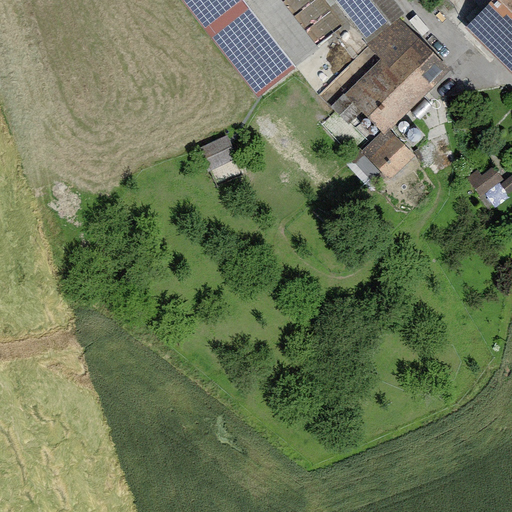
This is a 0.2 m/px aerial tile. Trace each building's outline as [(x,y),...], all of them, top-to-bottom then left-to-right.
[(316,51),(276,0),(189,0),(262,93),(316,51)] [(389,0),(335,0),(368,43),(402,18),(389,0)] [(511,0),(505,0),(477,29),(511,62),(511,0)] [(390,130),(454,70),(412,26),(349,86),(390,130)] [(205,134),(215,170),(242,163),(232,126),(205,134)] [(485,187),(508,171),(496,155),(474,171),(485,187)]
